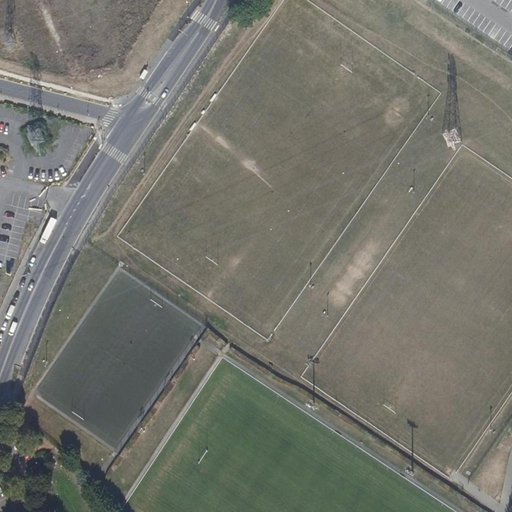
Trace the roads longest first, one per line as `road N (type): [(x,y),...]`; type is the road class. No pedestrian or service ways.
road 1 (unclassified): [(131,121),(57,245),(0,378)]
road 2 (unclassified): [(131,121),(159,102),(229,0)]
road 3 (unclassified): [(208,0),(131,121)]
road 4 (residential): [(131,121),(0,86)]
